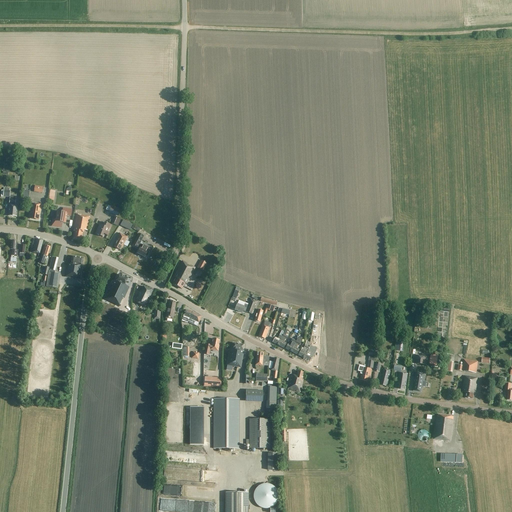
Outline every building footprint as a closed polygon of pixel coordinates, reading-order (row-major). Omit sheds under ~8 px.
[(15,204),(16,200),(16,197),(10,196),(10,191),(10,189),(5,188),(4,191),(1,190),(1,197),(10,197),(9,204),(8,216),(17,217),(17,216),(18,205),(15,204)] [(31,212),(30,219),(38,220),(41,205),(32,203),(31,207),(28,207),(28,211),(31,212)] [(67,216),(71,216),(72,210),(63,208),(62,213),(57,212),(56,220),(53,220),(52,226),(61,228),(62,223),(65,223),(67,216)] [(89,216),(76,214),(73,231),(74,231),(73,239),(81,240),(83,230),(86,230),(89,216)] [(117,217),(115,217),(114,220),(112,224),(118,226),(121,219),(117,217)] [(120,225),(129,230),(132,224),(123,220),(120,225)] [(99,225),(96,233),(103,236),(104,234),(107,235),(111,225),(104,223),(103,226),(99,225)] [(116,241),(113,247),(120,250),(120,249),(121,248),(122,248),(127,237),(119,233),(115,240),(116,241)] [(148,249),(142,245),(139,244),(143,236),(138,234),(132,245),(137,248),(137,247),(140,249),(137,254),(144,257),(145,255),(146,256),(147,256),(147,255),(147,254),(147,253),(147,252),(148,249)] [(43,241),(34,239),(32,245),(34,245),(32,252),(40,254),(43,241)] [(39,263),(43,264),(45,264),(47,257),(50,247),(44,246),(41,255),(42,255),(39,263)] [(67,270),(66,270),(65,277),(70,278),(71,276),(75,277),(74,278),(80,279),(83,258),(72,256),(70,265),(68,264),(67,270)] [(201,260),(197,268),(202,271),(207,263),(201,260)] [(175,278),(174,281),(172,284),(181,289),(184,283),(185,283),(187,280),(188,281),(195,268),(182,261),(174,277),(175,278)] [(60,273),(48,271),(46,287),(58,289),(60,273)] [(128,278),(119,274),(116,281),(114,280),(104,299),(120,307),(129,287),(124,285),(128,278)] [(135,302),(143,306),(147,297),(149,298),(152,291),(142,286),(135,302)] [(237,304),(234,310),(242,313),(243,311),(246,312),(252,315),(257,302),(250,299),(248,305),(245,304),(244,307),(237,304)] [(169,300),(167,314),(166,319),(167,319),(166,322),(174,323),(175,316),(173,315),(175,303),(169,300)] [(267,304),(267,305),(266,309),(267,309),(266,310),(273,312),(275,307),(267,304)] [(109,307),(107,311),(105,315),(115,319),(118,311),(109,307)] [(185,309),(183,317),(182,321),(187,323),(189,319),(198,322),(199,323),(201,317),(193,312),(185,309)] [(254,321),(260,322),(263,311),(257,309),(254,321)] [(263,325),(262,325),(258,336),(265,339),(269,328),(270,323),(264,321),(263,325)] [(288,336),(285,335),(288,330),(290,327),(288,326),(283,334),(284,334),(278,345),(284,348),(286,344),(283,342),(285,339),(287,339),(288,336)] [(279,336),(277,339),(275,338),(272,343),(278,345),(284,334),(283,334),(279,332),(278,335),(279,336)] [(210,350),(218,351),(219,346),(218,345),(219,340),(212,339),(211,344),(211,345),(206,345),(204,354),(209,355),(210,350)] [(292,342),(290,346),(287,344),(285,349),(291,352),(296,341),(292,339),(291,341),(292,342)] [(296,341),(291,352),(297,355),(299,350),(296,349),(298,345),(299,346),(301,343),(301,339),(297,339),(296,341)] [(305,348),(303,352),(300,351),(298,355),(304,358),(309,347),(310,343),(306,341),(305,345),(303,348),(305,348)] [(231,346),(227,365),(241,368),(243,354),(242,354),(243,345),(233,343),(233,346),(231,346)] [(314,349),(310,348),(311,343),(310,343),(309,347),(304,358),(309,361),(311,357),(314,358),(315,354),(316,354),(316,350),(314,349)] [(416,356),(415,364),(426,365),(427,357),(416,356)] [(458,365),(457,370),(476,373),(478,362),(464,360),(463,366),(458,365)] [(444,372),(450,373),(452,373),(454,363),(452,362),(446,362),(444,372)] [(363,368),(360,380),(367,382),(369,376),(370,376),(372,370),(363,368)] [(382,381),(381,381),(380,385),(387,386),(390,370),(384,369),(382,376),(383,376),(382,381)] [(297,371),(296,376),(291,375),(287,389),(300,392),(304,378),(302,378),(303,373),(297,371)] [(406,384),(407,378),(407,374),(400,373),(398,383),(399,383),(398,388),(404,389),(404,384),(406,384)] [(256,381),(267,382),(267,375),(256,374),(256,381)] [(425,375),(415,374),(414,383),(415,383),(414,391),(421,393),(421,391),(424,391),(424,387),(423,387),(425,375)] [(477,378),(465,376),(463,392),(466,393),(465,398),(473,399),(474,391),(475,391),(477,378)] [(209,378),(205,377),(204,386),(220,387),(221,379),(209,378)] [(266,412),(275,412),(276,387),(268,387),(267,402),(266,402),(266,412)] [(244,390),(244,400),(262,401),(263,391),(251,390),(244,390)] [(239,448),(239,400),(214,399),(213,448),(239,448)] [(190,445),(203,445),(203,408),(190,407),(190,445)] [(437,415),(434,439),(450,441),(453,417),(437,415)] [(270,449),(270,448),(270,420),(249,420),(249,449),(270,449)] [(426,431),(424,430),(421,430),(419,432),(418,433),(417,435),(418,438),(419,440),(421,441),(423,442),(426,441),(428,439),(429,437),(429,435),(428,433),(426,431)] [(267,453),(267,470),(277,470),(277,453),(267,453)] [(441,454),(440,461),(447,461),(447,463),(462,463),(463,455),(441,454)] [(278,498),(278,497),(278,496),(278,495),(278,494),(278,493),(278,492),(277,491),(277,490),(276,489),(276,488),(275,487),(274,487),(273,486),(272,485),(271,485),(270,485),(269,484),(268,484),(267,484),(266,484),(265,484),(264,484),(263,484),(262,484),(261,485),(260,485),(259,486),(258,487),(257,487),(256,488),(256,489),(255,490),(255,491),(254,492),(254,493),(254,494),(253,495),(253,496),(253,497),(253,498),(254,499),(254,500),(254,501),(255,502),(255,503),(256,504),(257,505),(258,506),(259,506),(259,507),(260,508),(261,508),(262,508),(264,509),(265,509),(266,509),(267,509),(268,509),(269,508),(270,508),(271,508),(272,507),(273,507),(274,506),(275,505),(276,504),(277,503),(277,502),(278,501),(278,500),(278,498)] [(160,495),(190,499),(191,492),(196,493),(196,490),(162,486),(160,495)] [(225,493),(225,511),(248,511),(248,493),(225,493)]
